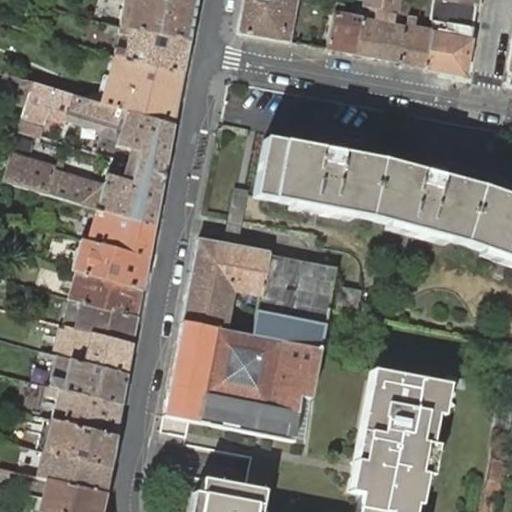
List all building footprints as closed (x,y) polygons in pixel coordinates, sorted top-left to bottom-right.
[(192,42),(199,0),(124,0),(119,28),(192,42)] [(244,0),(238,32),(239,35),(289,44),(291,33),(284,32),(289,5),(296,6),(297,0),(244,0)] [(320,11),(321,2),(312,0),(297,0),(296,6),(320,11)] [(397,15),(399,0),(349,0),(348,6),(356,8),(363,9),(385,13),(395,15),(397,15)] [(472,29),(477,0),(433,0),(429,21),(432,22),(472,29)] [(313,47),(325,50),(334,4),(321,2),(320,11),(313,47)] [(325,50),(354,55),(361,20),(363,9),(356,8),(354,19),(340,16),(342,5),(334,4),(325,50)] [(291,33),(296,6),(289,5),(284,32),(291,33)] [(354,55),(377,59),(384,23),(385,13),(363,9),(361,20),(354,55)] [(408,17),(403,16),(401,26),(393,25),(395,15),(385,13),(384,23),(377,59),(399,64),(406,28),(408,17)] [(399,64),(424,68),(431,32),(414,29),(415,19),(408,17),(406,28),(399,64)] [(464,75),(472,29),(432,22),(431,32),(424,68),(464,75)] [(185,75),(192,42),(119,28),(118,35),(129,37),(126,52),(115,50),(114,58),(185,75)] [(175,127),(185,75),(114,58),(112,64),(121,68),(111,101),(102,98),(100,104),(120,110),(124,111),(175,127)] [(32,84),(5,76),(0,93),(0,94),(4,101),(25,107),(32,84)] [(120,110),(100,104),(32,84),(25,107),(24,110),(22,120),(27,122),(30,115),(44,119),(62,124),(66,112),(103,122),(99,135),(111,138),(120,110)] [(2,182),(6,183),(99,210),(156,227),(175,127),(124,111),(115,146),(132,151),(124,179),(107,174),(104,184),(10,157),(2,182)] [(36,142),(44,119),(30,115),(27,122),(22,120),(17,133),(36,142)] [(511,200),(480,189),(381,163),(264,140),(253,198),(368,220),(463,247),(511,263),(511,200)] [(228,219),(223,244),(238,247),(243,221),(247,197),(249,191),(234,188),(228,219)] [(86,224),(82,240),(149,261),(156,227),(99,210),(95,227),(86,224)] [(268,253),(197,239),(181,323),(224,331),(233,289),(260,294),(267,256),(268,253)] [(82,240),(74,271),(78,272),(144,291),(149,261),(82,240)] [(318,362),(328,311),(336,269),(267,256),(260,294),(251,336),(224,331),(181,323),(162,416),(293,442),(300,397),(311,399),(318,362)] [(138,319),(144,291),(78,272),(71,300),(138,319)] [(335,312),(356,316),(361,292),(340,287),(335,312)] [(133,345),(138,319),(71,300),(64,326),(68,328),(133,345)] [(127,376),(133,345),(68,328),(66,333),(61,331),(56,349),(61,351),(59,357),(86,365),(127,376)] [(122,405),(127,376),(86,365),(59,357),(57,357),(50,386),(122,405)] [(347,366),(365,370),(367,361),(348,358),(347,366)] [(450,385),(446,384),(373,370),(354,466),(352,473),(348,492),(360,494),(356,511),(261,511),(265,491),(246,487),(202,479),(199,494),(193,493),(188,511),(414,511),(416,505),(421,506),(427,476),(433,477),(439,446),(432,445),(439,416),(444,417),(450,385)] [(449,377),(446,384),(450,385),(466,388),(467,381),(449,377)] [(116,437),(122,405),(50,386),(47,397),(58,399),(52,420),(116,437)] [(511,414),(511,412),(496,408),(493,427),(507,431),(511,414)] [(109,470),(116,437),(52,420),(44,453),(109,470)] [(104,494),(109,470),(44,453),(37,480),(47,482),(104,494)] [(508,461),(490,456),(490,459),(487,479),(499,482),(502,483),(508,461)] [(499,482),(487,479),(480,511),(487,511),(491,496),(497,498),(499,482)] [(105,511),(105,503),(104,494),(47,482),(45,489),(43,501),(40,511),(105,511)]
